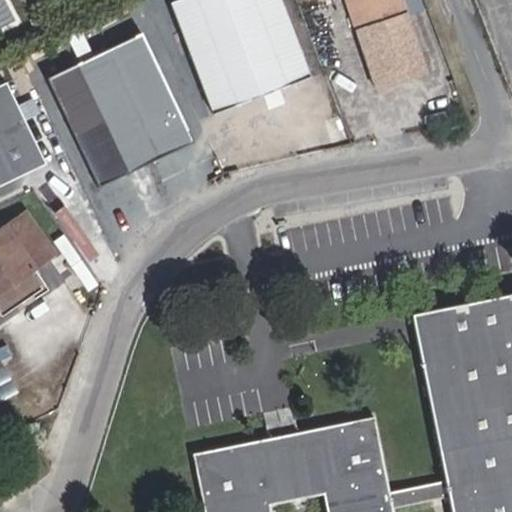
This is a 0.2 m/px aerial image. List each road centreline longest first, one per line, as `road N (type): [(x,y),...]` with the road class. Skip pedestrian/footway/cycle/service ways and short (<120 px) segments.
road 1 (tertiary): [(511,127),(233,203),(158,261),(64,511)]
road 2 (tertiary): [(466,0),(511,119)]
